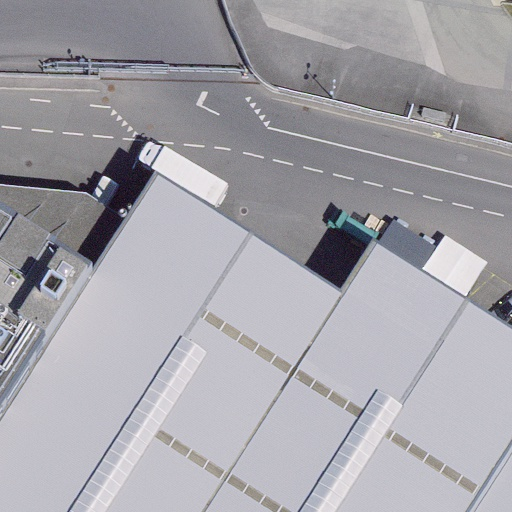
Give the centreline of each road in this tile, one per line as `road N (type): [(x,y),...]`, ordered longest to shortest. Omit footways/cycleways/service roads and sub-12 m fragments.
road 1 (unknown): [(155,130),(91,210),(0,353)]
road 2 (unknown): [(155,130),(93,0)]
